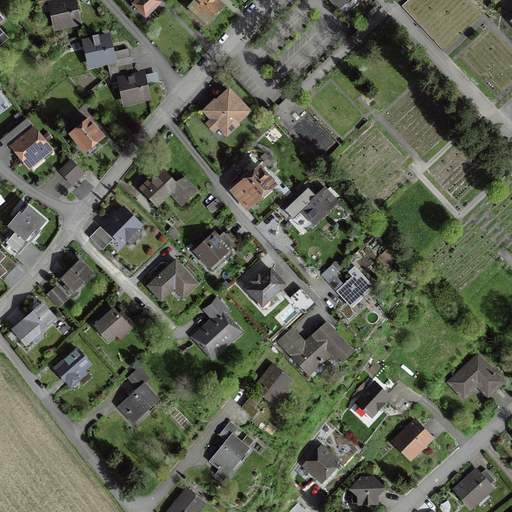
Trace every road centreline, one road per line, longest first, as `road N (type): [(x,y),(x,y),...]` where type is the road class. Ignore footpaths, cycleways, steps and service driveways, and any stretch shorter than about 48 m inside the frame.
road 1 (residential): [(271,0),(159,118),(0,310)]
road 2 (residential): [(402,511),(511,414)]
